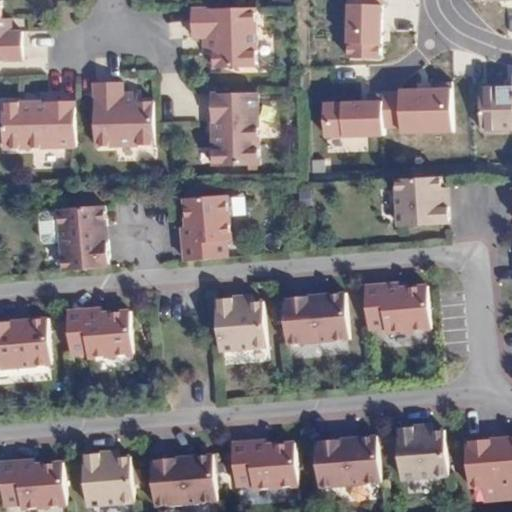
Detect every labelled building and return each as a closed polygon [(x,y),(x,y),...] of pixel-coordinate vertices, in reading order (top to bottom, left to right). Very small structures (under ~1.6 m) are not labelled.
[(0,62),(28,62),(27,17),(7,17),(7,7),(0,7),(0,62)] [(257,10),(192,12),(192,38),(202,38),(202,51),(212,50),(213,70),(258,69),(257,10)] [(124,87),(98,88),(99,152),(158,151),(157,106),(137,107),(137,97),(125,97),(124,87)] [(259,94),(218,95),(219,168),(261,167),(259,94)] [(81,153),(80,107),(7,108),(8,154),(81,153)] [(398,228),(449,226),(448,206),(442,207),(441,192),(440,179),(395,181),(398,228)] [(227,194),(185,198),(187,227),(189,242),(184,242),(186,260),(228,257),(226,240),(231,240),(227,194)] [(107,233),(104,204),(58,207),(58,209),(61,240),(63,270),(109,266),(108,246),(104,246),(103,233),(107,233)] [(45,241),(61,240),(58,209),(42,210),(39,214),(41,238),(45,241)] [(430,329),(427,286),(398,289),(383,290),(382,285),(365,287),(368,329),(385,327),(385,332),(430,329)] [(312,296),(283,298),(286,344),(349,339),(345,293),(325,295),(325,299),(312,300),(312,296)] [(234,297),(215,299),(219,349),(266,346),(263,301),(250,302),(235,303),(234,297)] [(133,352),(129,310),(100,312),(85,313),(85,309),(67,310),(70,352),(87,351),(87,356),(133,352)] [(13,319),(0,320),(0,366),(50,363),(47,316),(26,318),(27,322),(14,323),(13,319)] [(414,427),(395,429),(399,479),(447,476),(443,431),(430,432),(415,433),(414,427)] [(342,439),(313,441),(317,487),(379,482),(375,436),(355,438),(355,442),(342,443),(342,439)] [(493,441),(464,444),(468,490),(511,486),(511,439),(506,440),(506,444),(493,445),(493,441)] [(296,485),(293,443),(264,445),(249,446),(249,442),(231,443),(234,485),(251,484),(251,489),(296,485)] [(100,452),(81,453),(85,504),(132,500),(129,456),(116,457),(101,458),(100,452)] [(178,456),(149,459),(153,505),(215,500),(211,454),(191,456),(191,459),(178,460),(178,456)] [(65,503),(61,461),(32,463),(17,465),(16,460),(0,461),(0,480),(2,503),(19,502),(19,507),(65,503)]
